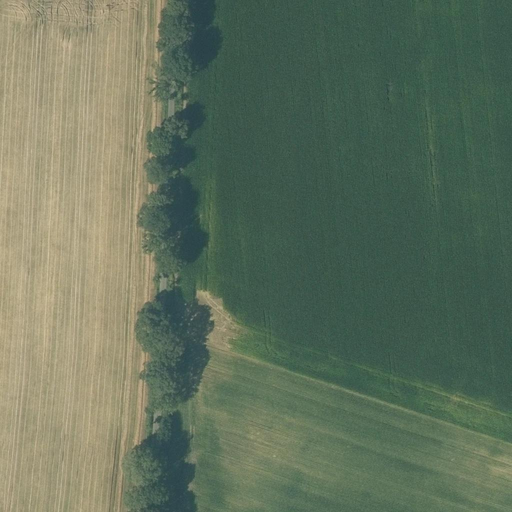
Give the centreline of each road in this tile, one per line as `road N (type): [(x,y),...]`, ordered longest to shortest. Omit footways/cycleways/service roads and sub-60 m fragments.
road 1 (unclassified): [(176,0),(146,511)]
road 2 (track): [(168,151),(200,153),(204,73),(259,75)]
